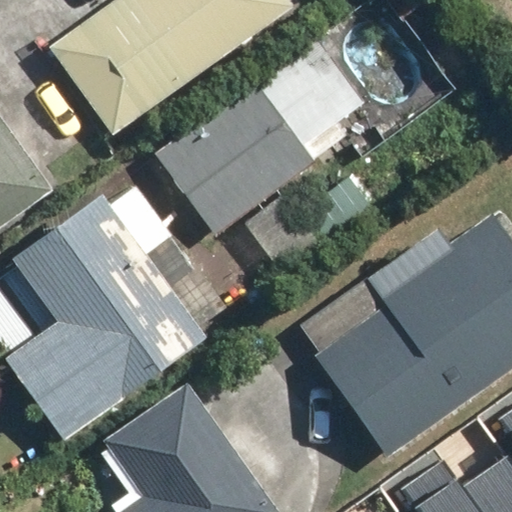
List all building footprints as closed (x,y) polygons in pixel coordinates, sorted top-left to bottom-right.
[(108,0),(55,37),(115,124),(294,0),(108,0)] [(392,0),(410,20),(432,0),(392,0)] [(323,28),(154,147),(212,228),(380,110),(323,28)] [(0,226),(61,184),(0,97),(0,226)] [(110,183),(0,266),(0,333),(73,429),(238,303),(142,177),(119,194),(110,183)] [(445,216),(299,323),(393,451),(511,363),(511,228),(496,206),(458,234),(445,216)] [(140,483),(101,511),(263,511),(283,497),(188,370),(103,434),(140,483)]
